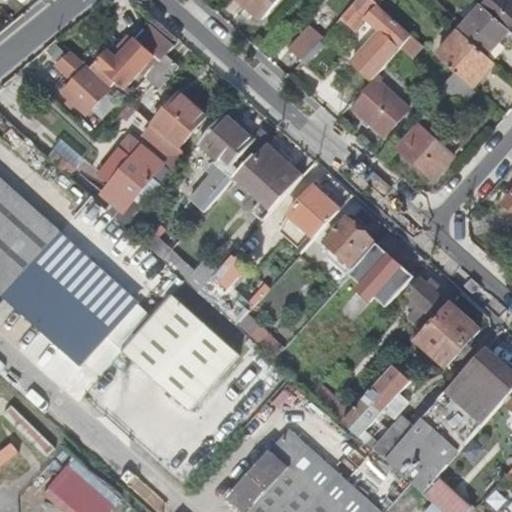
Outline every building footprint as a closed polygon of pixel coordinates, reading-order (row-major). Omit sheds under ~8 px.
[(241,0),(263,20),(280,0),(241,0)] [(358,0),(357,1),(341,20),(345,24),(350,18),(353,21),(362,10),(368,15),(363,21),(379,34),(353,64),(373,82),(388,65),(413,37),(378,6),(371,0),(358,0)] [(511,3),(508,0),(493,0),(488,7),(511,29),(511,3)] [(485,56),(509,30),(481,5),(458,31),(485,56)] [(162,59),(176,45),(154,22),(140,35),(162,59)] [(320,39),(306,26),(286,48),(300,61),(320,39)] [(458,31),(436,57),(453,73),(470,88),(493,63),(485,56),(458,31)] [(109,52),(93,70),(113,87),(118,81),(125,88),(154,57),(135,40),(118,60),(109,52)] [(109,86),(73,54),(60,67),(80,86),(73,95),(89,109),(109,86)] [(178,68),(165,56),(148,76),(161,87),(178,68)] [(400,104),(377,84),(353,112),(385,140),(398,125),(395,122),(403,113),(397,108),(400,104)] [(182,93),(154,124),(169,139),(172,136),(181,144),(208,115),(182,93)] [(221,168),(232,178),(233,179),(236,176),(253,157),(269,139),(259,130),(251,139),(224,115),(199,143),(218,159),(215,163),(221,168)] [(452,157),(418,126),(397,150),(432,181),(452,157)] [(113,183),(103,195),(123,213),(154,179),(162,186),(174,172),(188,156),(177,148),(154,127),(146,136),(171,158),(164,166),(144,148),(132,161),(122,152),(103,173),(113,183)] [(133,138),(122,152),(132,161),(144,148),(133,138)] [(263,222),(302,178),(268,149),(257,160),(253,157),(236,176),(261,198),(250,211),(263,222)] [(203,211),(232,178),(221,168),(192,201),(203,211)] [(151,322),(0,186),(0,294),(99,383),(125,352),(151,322)] [(312,188),(288,216),(314,238),(338,211),(312,188)] [(511,194),(503,208),(511,213),(511,194)] [(314,238),(288,216),(281,224),(307,246),(314,238)] [(125,227),(138,238),(145,229),(133,218),(125,227)] [(372,242),(346,219),(325,242),(351,266),(372,242)] [(208,284),(169,250),(161,260),(186,282),(199,294),(208,284)] [(237,275),(225,264),(208,284),(199,294),(236,326),(243,319),(245,316),(220,294),(237,275)] [(417,326),(423,331),(433,321),(430,319),(444,303),(419,281),(406,296),(409,299),(405,304),(415,312),(419,308),(427,315),(417,326)] [(151,322),(125,352),(193,413),(242,355),(174,295),(151,322)] [(480,332),(448,304),(433,321),(423,331),(418,337),(449,365),(460,353),(466,357),(475,347),(470,342),(480,332)] [(264,338),(243,319),(236,326),(258,346),(264,338)] [(408,382),(391,367),(349,413),(342,422),(385,460),(406,436),(447,389),(450,391),(486,351),(483,348),(448,388),(443,384),(410,422),(403,417),(380,443),(365,431),(408,382)] [(450,391),(485,423),(511,391),(511,373),(486,351),(450,391)] [(349,413),(318,385),(311,394),(342,422),(349,413)] [(378,511),(288,431),(230,499),(244,511),(378,511)] [(398,472),(419,447),(406,436),(385,460),(398,472)] [(426,440),(419,447),(398,472),(411,483),(421,493),(450,461),(426,440)] [(0,478),(16,467),(0,444),(0,478)]
